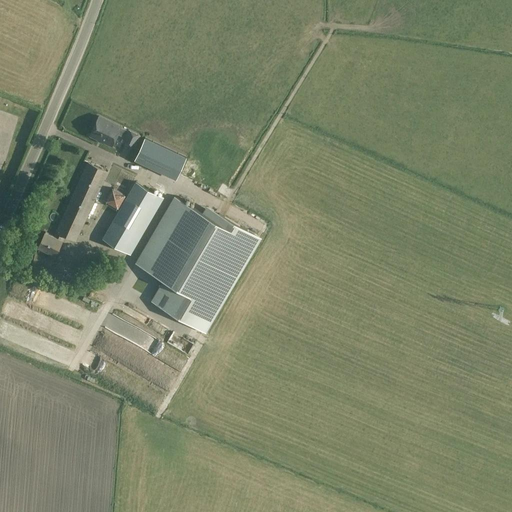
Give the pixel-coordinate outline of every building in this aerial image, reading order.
[(99,116),(89,136),(110,146),(117,133),(125,137),(123,142),(134,147),(140,135),(128,129),(128,131),(121,127),(121,126),(99,116)] [(145,136),(135,158),(177,177),(187,156),(145,136)] [(88,161),(55,231),(64,235),(76,241),(96,198),(108,171),(88,161)] [(107,181),(126,187),(130,176),(112,169),(107,181)] [(130,253),(163,197),(137,182),(136,182),(130,192),(104,237),(130,253)] [(104,201),(102,207),(112,212),(120,192),(106,186),(101,200),(104,201)] [(206,332),(249,256),(261,237),(208,206),(204,213),(174,196),(136,261),(164,278),(152,300),(206,332)] [(45,231),(38,246),(40,247),(54,254),(56,254),(63,239),(64,235),(55,231),(53,235),(45,231)] [(35,257),(34,256),(33,262),(53,266),(55,256),(54,256),(54,254),(40,247),(39,252),(36,252),(35,257)] [(40,305),(50,308),(54,297),(44,294),(40,305)] [(133,310),(129,319),(145,326),(149,317),(133,310)] [(103,323),(142,345),(148,333),(109,312),(103,323)] [(143,348),(150,353),(159,342),(153,336),(143,348)] [(147,356),(133,353),(131,360),(145,364),(147,356)]
